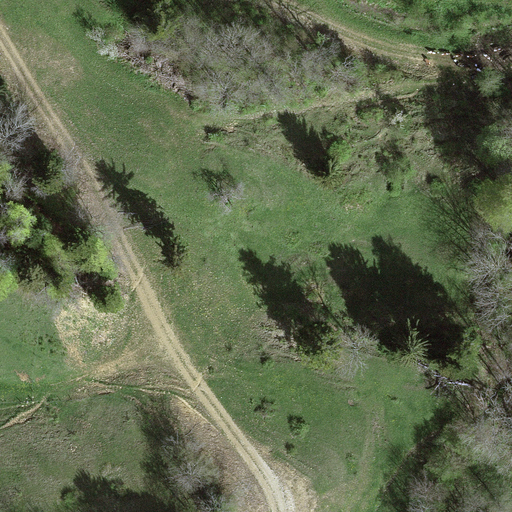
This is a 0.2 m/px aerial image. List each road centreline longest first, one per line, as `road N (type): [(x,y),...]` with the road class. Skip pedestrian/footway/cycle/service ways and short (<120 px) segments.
road 1 (track): [(278,511),(263,474),(177,359),(73,154),(0,45)]
road 2 (track): [(279,0),(416,53),(511,53)]
